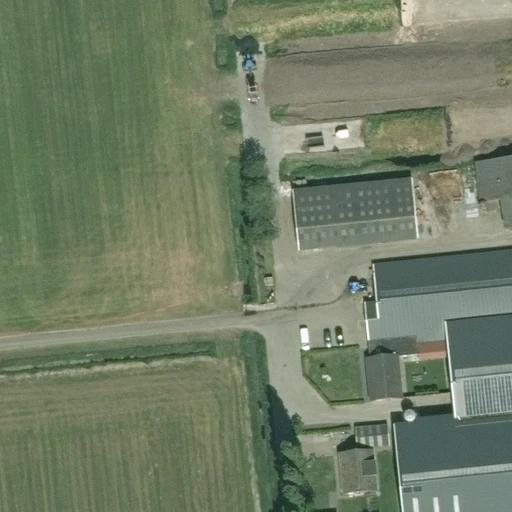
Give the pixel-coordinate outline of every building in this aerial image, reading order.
[(340,0),(340,25),(353,25),(353,0),(340,0)] [(363,65),(326,61),(324,80),(361,84),(363,65)] [(408,66),(409,77),(439,76),(440,84),(460,83),(460,86),(481,85),(481,76),(487,75),(486,61),(408,66)] [(504,232),(511,230),(511,160),(475,164),(479,204),(500,203),(504,232)] [(299,253),(418,241),(412,181),(293,193),(299,253)] [(418,344),(448,341),(457,427),(511,421),(511,252),(373,267),(377,303),(365,305),(371,361),(367,361),(371,403),(403,400),(399,358),(419,356),(418,344)] [(357,450),(389,447),(387,427),(355,429),(357,450)] [(344,496),(378,493),(374,453),(340,456),(344,496)]
